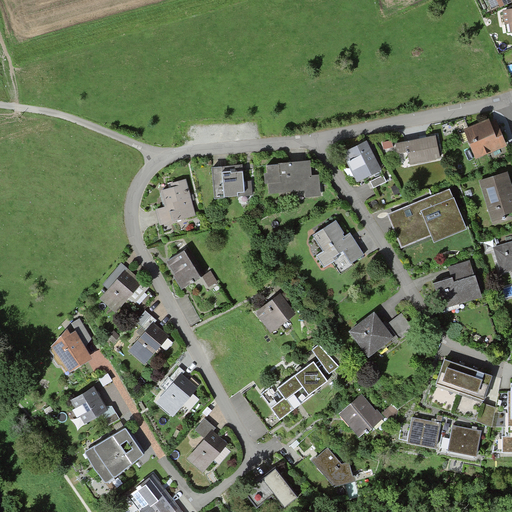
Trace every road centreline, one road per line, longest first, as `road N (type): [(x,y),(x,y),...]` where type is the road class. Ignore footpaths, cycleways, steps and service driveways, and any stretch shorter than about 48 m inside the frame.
road 1 (residential): [(154,152),(130,199),(130,221),(250,458),(216,491),(197,500),(189,495),(99,354)]
road 2 (residential): [(154,152),(315,142),(506,98)]
road 3 (track): [(91,511),(0,368)]
road 4 (track): [(351,511),(396,497),(511,505)]
road 5 (residential): [(0,105),(68,117),(154,152)]
